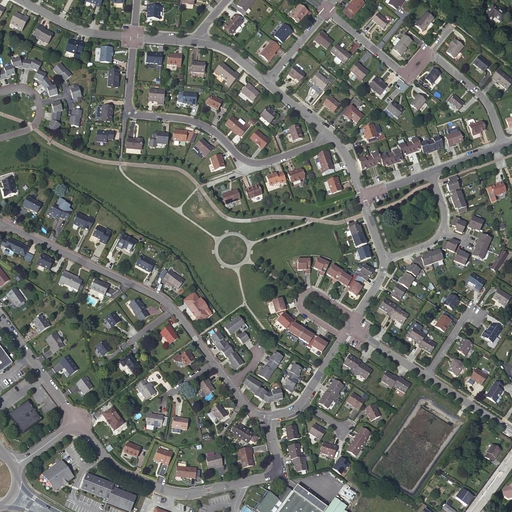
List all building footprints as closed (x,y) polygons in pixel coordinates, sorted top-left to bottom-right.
[(86,0),(85,3),(91,5),(91,4),(92,5),(93,6),(95,6),(95,7),(99,9),(102,0),(86,0)] [(238,9),(236,12),(242,17),(245,14),(244,13),(254,1),(252,0),(241,0),(236,7),(238,9)] [(345,9),(342,13),(350,20),(353,15),(354,16),(363,4),(358,0),(352,0),(348,5),(345,8),(345,9)] [(389,0),(387,4),(395,10),(397,7),(398,8),(403,1),(402,0),(389,0)] [(296,23),(299,20),(304,15),(305,16),(308,12),(299,4),(288,17),(296,23)] [(500,23),(505,16),(492,6),(482,19),(488,24),(493,17),(500,23)] [(159,12),(161,12),(161,8),(147,7),(147,11),(148,11),(148,14),(147,15),(147,20),(153,20),(153,19),(159,20),(160,18),(158,17),(159,12)] [(15,14),(10,25),(18,29),(17,31),(21,33),(28,20),(24,18),(23,19),(21,18),(20,19),(18,18),(19,16),(15,14)] [(414,27),(421,33),(425,28),(426,29),(433,21),(425,14),(414,27)] [(377,15),(371,21),(382,30),(388,24),(377,15)] [(228,22),(226,24),(223,28),(231,35),(241,23),(233,16),(228,22)] [(280,28),(272,36),(280,43),(288,34),(289,35),(291,32),(283,25),(280,28)] [(39,26),(33,37),(38,40),(47,45),(53,35),(47,32),(47,34),(45,33),(46,31),(43,30),(44,29),(39,26)] [(320,32),(314,40),(319,45),(325,50),(332,42),(320,32)] [(412,40),(405,34),(400,40),(396,45),(393,48),(401,55),(406,50),(405,49),(406,47),(412,40)] [(70,40),(66,52),(75,55),(74,59),(79,61),(81,54),(82,55),(85,44),(78,42),(78,44),(75,43),(75,42),(70,40)] [(453,40),(448,45),(450,47),(449,48),(445,53),(452,59),(462,47),(453,40)] [(272,54),(278,48),(270,41),(258,55),(266,62),(272,54)] [(335,45),(329,52),(335,58),(340,62),(343,65),(350,57),(335,45)] [(112,64),(113,57),(113,53),(113,49),(103,48),(103,49),(102,50),(102,52),(103,53),(103,57),(102,57),(101,63),(112,64)] [(162,67),(163,54),(159,54),(159,55),(147,55),(146,64),(158,65),(158,67),(162,67)] [(177,67),(177,68),(181,69),(182,56),(178,56),(168,56),(167,66),(177,67)] [(483,73),(489,66),(485,62),(479,57),(472,64),(483,73)] [(11,68),(12,71),(20,68),(20,69),(27,71),(28,70),(36,73),(36,72),(40,66),(32,61),(31,63),(18,62),(18,60),(9,62),(11,68)] [(192,63),(191,73),(204,74),(205,64),(192,63)] [(230,86),(239,76),(235,72),(233,73),(223,64),(222,66),(220,65),(214,73),(218,76),(219,75),(227,81),(226,83),(230,86)] [(356,64),(349,71),(356,77),(356,78),(360,82),(367,74),(363,70),(356,64)] [(57,65),(50,71),(57,78),(59,77),(63,82),(69,77),(64,71),(64,72),(57,65)] [(294,79),(294,80),(292,81),(296,84),(303,75),(293,67),(287,74),(292,78),(293,77),(294,79)] [(0,81),(6,80),(5,79),(14,76),(12,71),(11,68),(2,70),(3,73),(0,73),(0,81)] [(120,71),(110,70),(109,88),(119,89),(120,75),(119,75),(120,71)] [(439,75),(432,70),(430,73),(424,80),(430,86),(439,75)] [(497,70),(490,79),(494,83),(495,82),(505,91),(511,83),(497,70)] [(36,73),(32,80),(40,84),(39,85),(44,91),(45,90),(47,99),(56,96),(53,88),(51,88),(43,78),(44,77),(36,72),(36,73)] [(313,84),(315,85),(318,88),(314,92),(318,95),(330,80),(328,78),(325,81),(317,73),(309,82),(312,85),(313,84)] [(380,83),(376,80),(373,77),(367,85),(368,86),(368,88),(369,89),(371,89),(374,92),(373,92),(378,96),(385,87),(380,83)] [(247,85),(240,93),(251,102),(258,94),(247,85)] [(74,86),(67,88),(70,100),(78,98),(79,98),(76,89),(75,90),(74,86)] [(165,92),(150,91),(149,102),(153,102),(153,101),(158,102),(158,103),(159,104),(163,104),(164,103),(165,92)] [(183,105),(188,105),(192,105),(192,106),(196,107),(197,95),(184,94),(183,105)] [(414,99),(409,106),(416,112),(424,102),(417,95),(414,99)] [(212,96),(207,105),(218,111),(222,102),(212,96)] [(452,96),(447,103),(457,111),(463,105),(452,96)] [(329,97),(322,105),(328,110),(329,110),(332,113),(339,106),(329,97)] [(389,106),(386,109),(397,118),(403,111),(392,102),(387,98),(384,101),(389,106)] [(60,112),(58,103),(49,106),(52,114),(51,114),(50,122),(51,122),(46,130),(54,134),(58,126),(57,125),(58,112),(60,112)] [(349,118),(351,120),(356,124),(362,117),(350,106),(342,116),(347,121),(349,118)] [(103,119),(103,121),(112,122),(112,113),(114,113),(114,108),(104,107),(104,109),(103,119)] [(272,112),(267,108),(260,116),(269,124),(276,115),(272,112)] [(80,111),(72,110),(71,117),(69,117),(67,127),(77,128),(78,118),(79,119),(80,111)] [(112,122),(103,121),(102,123),(113,123),(114,113),(112,113),(112,122)] [(230,129),(236,134),(237,133),(240,136),(248,127),(244,124),(242,126),(231,116),(225,124),(230,129)] [(248,122),(253,126),(256,122),(251,118),(248,122)] [(476,134),(483,131),(480,122),(474,125),(468,127),(471,137),(477,135),(476,134)] [(366,141),(367,144),(376,141),(374,138),(375,137),(370,125),(361,128),(362,134),(363,133),(364,137),(365,141),(366,141)] [(293,142),(301,139),(299,134),(301,133),(298,126),(289,129),(293,142)] [(174,130),(173,141),(186,142),(187,131),(181,131),(178,131),(178,130),(174,130)] [(186,142),(190,142),(194,132),(187,131),(186,142)] [(257,131),(250,139),(255,143),(256,142),(257,144),(262,149),(270,141),(267,138),(266,139),(257,131)] [(458,132),(444,138),(448,149),(452,147),(451,146),(462,143),(458,132)] [(98,133),(97,143),(108,144),(108,141),(114,141),(115,133),(108,133),(98,133)] [(149,148),(150,150),(154,150),(155,149),(156,145),(167,146),(168,135),(156,134),(156,136),(156,141),(153,141),(150,141),(149,148)] [(429,142),(432,152),(436,151),(435,149),(439,148),(442,147),(438,137),(431,139),(432,141),(429,142)] [(202,155),(205,158),(214,148),(211,145),(210,147),(202,139),(195,146),(203,154),(202,155)] [(418,144),(416,139),(409,141),(410,143),(407,144),(410,154),(414,153),(414,151),(417,150),(420,149),(418,144)] [(137,142),(135,142),(127,141),(127,150),(142,151),(142,141),(137,140),(137,142)] [(420,149),(422,154),(425,153),(429,152),(429,153),(432,152),(429,142),(426,143),(425,142),(418,144),(420,149)] [(403,143),(396,146),(398,150),(400,156),(403,155),(407,154),(407,155),(410,154),(407,144),(403,145),(403,143)] [(388,155),(392,165),(395,164),(395,162),(398,161),(401,160),(400,156),(398,150),(391,152),(391,154),(388,155)] [(328,151),(316,155),(321,169),(319,169),(321,174),(332,169),(328,156),(329,155),(328,151)] [(370,157),(367,158),(370,168),(374,167),(373,166),(377,164),(380,163),(377,157),(376,153),(369,155),(370,157)] [(380,163),(381,167),(384,166),(388,165),(388,166),(392,165),(388,155),(385,156),(385,154),(377,157),(380,163)] [(220,155),(210,158),(214,171),(224,167),(223,162),(222,162),(221,159),(220,155)] [(363,157),(356,160),(360,170),(363,169),(367,168),(367,169),(370,168),(367,158),(364,159),(363,157)] [(288,175),(291,184),(304,179),(300,170),(288,175)] [(286,182),(282,172),(276,175),(275,173),(266,177),(269,187),(279,183),(279,184),(286,182)] [(457,181),(456,177),(447,180),(448,183),(446,184),(447,186),(445,187),(448,193),(450,192),(451,197),(450,197),(455,211),(456,210),(458,215),(466,212),(455,181),(457,181)] [(337,186),(335,179),(327,182),(330,190),(327,191),(327,192),(328,195),(329,196),(341,191),(338,186),(337,186)] [(11,180),(2,183),(5,191),(2,192),(4,198),(15,194),(11,180)] [(506,193),(502,183),(498,184),(499,185),(487,189),(492,203),(496,202),(495,197),(506,193)] [(262,194),(259,186),(251,189),(246,191),(249,199),(262,194)] [(237,190),(223,195),(226,205),(240,200),(237,190)] [(28,198),(23,207),(29,210),(30,210),(38,214),(42,206),(28,198)] [(69,211),(64,208),(67,203),(60,199),(59,203),(55,210),(54,209),(50,215),(54,216),(53,218),(56,219),(56,218),(59,219),(59,218),(63,220),(64,219),(68,221),(71,215),(67,213),(69,211)] [(83,229),(85,230),(85,229),(90,232),(96,220),(91,217),(90,220),(79,214),(77,219),(77,221),(75,225),(81,228),(82,228),(83,228),(83,229)] [(456,228),(456,230),(455,232),(461,235),(465,225),(458,222),(459,220),(455,218),(452,226),(455,227),(456,228)] [(471,218),(467,229),(470,230),(471,229),(478,232),(482,223),(471,218)] [(355,225),(347,227),(355,250),(366,246),(365,242),(364,242),(359,229),(357,229),(355,225)] [(101,242),(107,245),(111,237),(106,234),(107,231),(99,227),(94,236),(102,240),(101,242)] [(477,242),(475,245),(486,250),(491,239),(481,235),(478,242),(477,242)] [(137,243),(125,236),(118,247),(123,250),(124,248),(132,252),(137,243)] [(19,254),(26,257),(27,253),(30,248),(23,245),(19,242),(18,243),(10,239),(5,248),(7,249),(16,253),(19,254)] [(445,242),(441,250),(445,252),(446,250),(453,253),(457,243),(451,241),(450,242),(449,242),(448,243),(445,242)] [(486,250),(475,245),(474,249),(475,249),(472,257),(482,261),(486,250)] [(367,248),(356,252),(360,263),(370,260),(367,252),(368,252),(367,248)] [(498,271),(492,267),(491,269),(497,273),(498,274),(498,273),(511,254),(504,249),(501,254),(506,257),(504,259),(505,260),(498,271)] [(411,268),(409,267),(406,273),(415,279),(420,270),(442,261),(439,251),(435,252),(431,254),(431,253),(427,254),(427,256),(421,258),(422,260),(415,262),(411,268)] [(457,252),(453,262),(464,267),(468,257),(460,254),(461,253),(457,252)] [(34,256),(27,253),(26,257),(24,259),(31,262),(34,256)] [(53,260),(48,258),(47,257),(47,256),(42,253),(37,263),(49,269),(53,260)] [(501,254),(492,267),(498,271),(505,260),(504,259),(506,257),(501,254)] [(142,257),(137,266),(150,273),(155,263),(142,257)] [(320,275),(323,277),(330,264),(319,258),(314,268),(321,272),(320,275)] [(413,261),(409,267),(411,268),(415,262),(422,260),(421,258),(413,261)] [(310,274),(310,259),(298,259),(298,270),(306,270),(306,274),(310,274)] [(338,282),(343,273),(343,272),(333,266),(327,275),(334,279),(332,282),(336,285),(338,282)] [(0,267),(0,284),(1,286),(9,280),(0,267)] [(368,277),(370,279),(373,273),(365,267),(358,277),(365,281),(368,277)] [(82,281),(78,279),(77,278),(77,276),(64,271),(59,283),(62,284),(63,283),(78,289),(79,288),(81,283),(82,281)] [(172,272),(170,271),(165,278),(168,281),(167,283),(171,286),(172,284),(174,286),(179,289),(185,282),(172,272)] [(351,288),(358,277),(355,275),(352,279),(343,273),(338,282),(347,288),(348,286),(351,288)] [(397,285),(403,288),(407,291),(414,280),(405,275),(400,282),(399,281),(397,285)] [(361,287),(365,281),(358,277),(351,288),(348,292),(357,298),(362,290),(360,289),(361,287)] [(468,278),(464,285),(465,286),(472,291),(471,293),(475,296),(481,287),(468,278)] [(95,279),(91,288),(105,295),(109,285),(102,281),(101,282),(95,279)] [(394,294),(391,298),(399,303),(405,292),(401,290),(396,286),(392,292),(394,294)] [(9,298),(13,304),(16,308),(23,302),(14,290),(5,296),(7,299),(9,298)] [(498,290),(492,298),(505,307),(510,298),(498,290)] [(206,321),(206,319),(210,316),(212,316),(214,315),(214,313),(201,298),(200,300),(194,293),(185,302),(191,309),(190,309),(195,314),(197,316),(200,319),(199,320),(202,323),(204,323),(206,321)] [(443,304),(451,309),(453,306),(455,307),(459,301),(449,295),(446,300),(443,298),(441,301),(442,302),(444,304),(443,304)] [(272,302),(276,315),(289,310),(288,306),(285,307),(282,299),(272,302)] [(140,305),(141,305),(138,300),(129,306),(134,313),(133,313),(136,317),(137,317),(141,323),(148,318),(144,312),(146,311),(143,306),(143,307),(142,307),(140,305)] [(391,318),(397,309),(397,308),(393,305),(392,306),(385,301),(379,309),(387,314),(387,315),(391,318)] [(391,318),(390,319),(394,321),(395,321),(403,326),(408,317),(400,312),(401,311),(397,309),(391,318)] [(44,313),(32,322),(38,329),(40,328),(42,332),(53,323),(51,320),(52,319),(50,316),(47,318),(44,313)] [(117,318),(114,314),(113,313),(105,320),(113,329),(122,322),(119,318),(117,318)] [(287,330),(296,320),(293,317),(291,319),(285,314),(278,322),(287,330)] [(435,327),(444,333),(447,328),(449,325),(451,322),(442,316),(435,327)] [(246,326),(240,318),(225,329),(231,337),(236,334),(237,334),(239,331),(246,326)] [(305,331),(307,328),(303,326),(301,329),(295,324),(289,333),(299,340),(305,331)] [(178,337),(175,332),(174,331),(174,330),(171,325),(160,332),(163,336),(164,335),(170,343),(178,337)] [(485,331),(481,336),(492,343),(500,331),(491,325),(487,333),(485,331)] [(424,337),(426,335),(422,333),(421,334),(413,329),(408,337),(416,342),(415,343),(419,346),(424,337)] [(305,331),(299,340),(308,346),(306,349),(310,351),(311,348),(317,339),(310,334),(305,331)] [(219,333),(212,339),(228,361),(229,360),(233,366),(232,367),(236,373),(246,366),(239,357),(238,358),(229,347),(229,348),(224,342),(225,341),(219,333)] [(59,345),(61,344),(58,340),(58,339),(54,334),(45,341),(48,346),(49,346),(51,347),(48,349),(52,355),(62,348),(59,345)] [(246,334),(239,339),(243,345),(250,340),(246,334)] [(323,338),(319,336),(318,338),(317,339),(311,348),(321,354),(327,345),(321,341),(323,338)] [(419,346),(417,348),(421,350),(421,349),(430,355),(435,346),(427,340),(428,340),(424,337),(419,346)] [(0,342),(1,341),(0,339),(0,373),(12,365),(0,348),(0,342)] [(473,345),(462,339),(460,342),(461,343),(456,351),(464,356),(470,348),(470,349),(473,345)] [(106,341),(96,348),(103,357),(111,351),(107,346),(109,344),(106,341)] [(499,348),(493,357),(495,358),(501,349),(499,348)] [(179,354),(173,358),(175,360),(180,361),(183,359),(187,365),(195,359),(188,350),(180,355),(179,354)] [(265,372),(261,378),(271,385),(277,375),(276,374),(286,360),(277,354),(273,362),(268,359),(266,363),(270,366),(266,373),(265,372)] [(130,356),(120,363),(123,368),(126,366),(132,374),(140,369),(130,356)] [(361,364),(362,363),(358,360),(358,361),(349,356),(344,364),(352,370),(352,371),(355,373),(361,364)] [(66,357),(58,363),(63,369),(69,376),(77,371),(66,357)] [(464,366),(454,359),(452,362),(453,363),(448,371),(456,376),(461,369),(462,369),(464,366)] [(355,373),(354,374),(358,376),(358,375),(367,380),(372,372),(364,367),(364,366),(361,364),(355,373)] [(305,382),(302,381),(301,380),(302,378),(306,372),(297,367),(290,378),(292,380),(287,388),(288,389),(286,392),(295,397),(299,390),(298,389),(301,386),(302,387),(305,382)] [(475,371),(471,375),(470,377),(475,380),(478,382),(481,384),(487,376),(476,369),(475,371)] [(389,385),(392,388),(393,386),(399,377),(395,375),(395,376),(387,371),(381,379),(389,385)] [(403,378),(400,376),(399,377),(393,386),(397,389),(397,388),(405,393),(411,384),(403,379),(403,378)] [(208,377),(199,384),(206,395),(214,389),(209,382),(210,381),(208,377)] [(78,383),(86,394),(92,389),(87,382),(88,382),(85,378),(78,383)] [(256,400),(263,405),(269,397),(262,392),(264,387),(251,379),(246,387),(250,389),(249,390),(253,392),(252,394),(258,397),(256,400)] [(156,394),(153,390),(151,388),(152,387),(153,387),(150,383),(147,385),(145,381),(136,387),(139,391),(140,390),(147,400),(156,394)] [(335,381),(328,393),(338,399),(340,396),(339,395),(344,387),(335,381)] [(495,403),(498,398),(497,397),(498,395),(499,396),(502,391),(500,390),(502,386),(495,381),(488,392),(489,393),(486,397),(495,403)] [(84,396),(86,394),(78,383),(76,385),(78,389),(79,389),(84,396)] [(269,397),(263,405),(265,405),(266,404),(271,407),(281,405),(281,404),(286,403),(284,393),(274,395),(274,396),(273,397),(270,395),(269,397)] [(338,399),(328,393),(320,404),(329,410),(334,402),(335,403),(338,399)] [(348,403),(359,411),(365,401),(362,399),(361,400),(353,395),(348,403)] [(27,401),(8,415),(22,434),(41,420),(27,401)] [(221,404),(213,410),(221,421),(224,418),(226,421),(232,416),(230,414),(229,415),(221,404)] [(374,404),(365,410),(371,422),(380,417),(375,409),(377,408),(374,404)] [(113,408),(105,415),(117,431),(125,424),(113,408)] [(148,412),(146,425),(163,428),(163,426),(164,418),(164,417),(153,415),(153,413),(148,412)] [(105,415),(103,416),(115,432),(117,431),(105,415)] [(174,418),(173,428),(173,432),(181,433),(182,429),(188,430),(189,420),(174,418)] [(234,433),(233,435),(236,437),(237,436),(247,443),(253,435),(243,428),(243,427),(240,425),(238,427),(234,433)] [(289,441),(301,438),(300,434),(299,435),(297,425),(287,427),(289,441)] [(316,439),(320,442),(326,432),(315,425),(309,433),(317,438),(316,439)] [(362,429),(354,440),(364,447),(367,443),(365,442),(370,434),(362,429)] [(364,447),(354,440),(347,452),(355,457),(360,449),(362,450),(364,447)] [(129,443),(125,453),(138,458),(142,448),(129,443)] [(290,446),(292,459),(295,459),(304,457),(303,453),(301,453),(300,444),(290,446)] [(330,458),(333,460),(337,448),(324,444),(321,454),(330,457),(330,458)] [(488,454),(485,458),(492,463),(495,459),(501,451),(493,446),(487,454),(488,454)] [(252,454),(251,447),(237,450),(238,457),(240,457),(242,468),(254,466),(253,461),(252,461),(251,460),(252,460),(251,454),(252,454)] [(169,453),(160,449),(156,460),(165,463),(164,464),(169,466),(174,453),(169,451),(169,453)] [(209,468),(219,466),(219,467),(224,466),(221,455),(217,456),(207,459),(209,468)] [(307,461),(306,457),(304,457),(295,459),(297,473),(307,471),(305,461),(307,461)] [(341,458),(334,470),(343,475),(348,467),(349,468),(351,465),(341,458)] [(51,473),(44,478),(54,492),(63,485),(63,486),(68,482),(67,482),(73,477),(60,461),(48,470),(51,473)] [(178,467),(177,477),(196,479),(197,477),(197,471),(197,468),(178,467)] [(41,475),(44,478),(51,473),(48,470),(41,475)] [(106,502),(129,511),(134,498),(111,490),(111,488),(112,487),(89,477),(90,476),(85,474),(80,488),(107,499),(106,500),(106,502)] [(113,485),(90,476),(89,477),(112,487),(113,485)] [(265,490),(252,508),(256,511),(342,511),(344,511),(332,502),(327,508),(297,485),(292,492),(287,487),(278,499),(265,490)] [(511,486),(505,488),(503,491),(505,498),(507,500),(511,498),(511,486)] [(247,505),(252,508),(265,490),(261,487),(247,505)] [(79,489),(106,500),(107,499),(80,488),(79,489)] [(111,490),(134,498),(134,497),(111,488),(111,490)] [(462,489),(456,497),(467,505),(473,497),(462,489)] [(334,498),(332,502),(344,511),(347,507),(334,498)] [(129,511),(106,502),(105,504),(129,511)]
